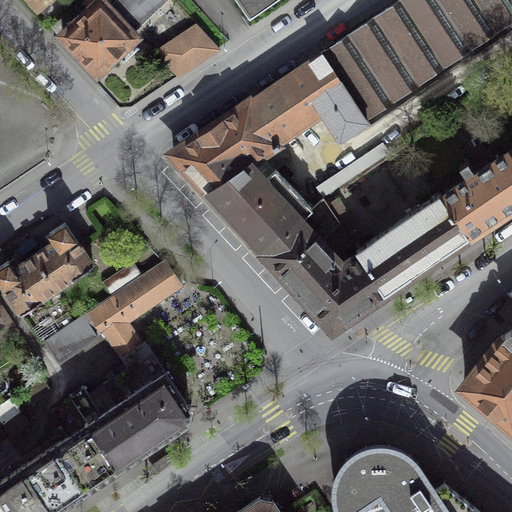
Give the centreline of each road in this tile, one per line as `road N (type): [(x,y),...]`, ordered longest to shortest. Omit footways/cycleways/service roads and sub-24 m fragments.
road 1 (residential): [(338,393),(249,282),(121,149)]
road 2 (residential): [(345,0),(121,149)]
road 3 (tertiary): [(338,393),(294,411),(144,511)]
road 4 (residential): [(121,149),(0,17)]
road 5 (residential): [(511,269),(431,325),(398,398)]
road 6 (residential): [(121,149),(0,227)]
road 7 (tertiary): [(511,480),(398,398)]
